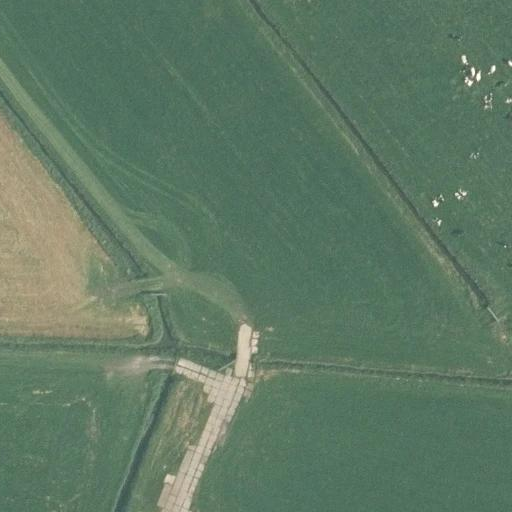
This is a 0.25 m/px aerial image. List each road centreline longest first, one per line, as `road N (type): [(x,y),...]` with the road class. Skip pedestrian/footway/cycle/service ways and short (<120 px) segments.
road 1 (track): [(109,281),(184,269),(247,308),(243,361)]
road 2 (track): [(177,511),(243,361)]
